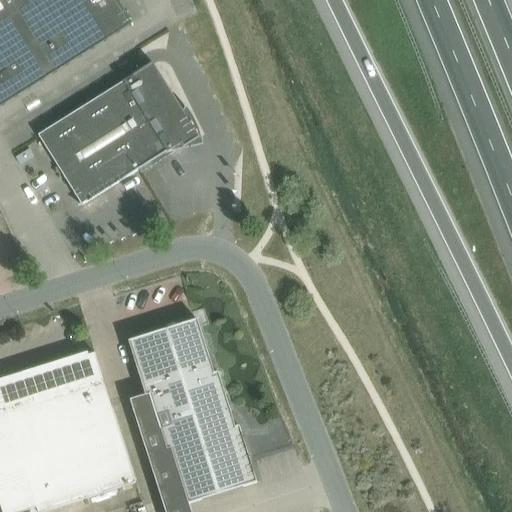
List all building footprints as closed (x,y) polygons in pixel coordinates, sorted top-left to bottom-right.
[(2,0),(0,2),(0,127),(173,27),(154,0),(2,0)] [(184,112),(154,64),(125,82),(170,155),(176,151),(203,145),(198,125),(187,107),(184,112)] [(141,173),(170,155),(125,82),(39,137),(72,188),(83,205),(139,170),(141,173)] [(30,149),(16,158),(21,165),(34,156),(30,149)] [(191,511),(189,504),(258,482),(240,426),(236,427),(219,372),(215,373),(198,319),(129,341),(146,396),(132,401),(166,511),(191,511)] [(89,354),(88,353),(37,369),(37,371),(28,374),(27,371),(0,379),(0,502),(3,511),(25,511),(37,508),(38,511),(45,511),(137,483),(95,352),(89,354)]
